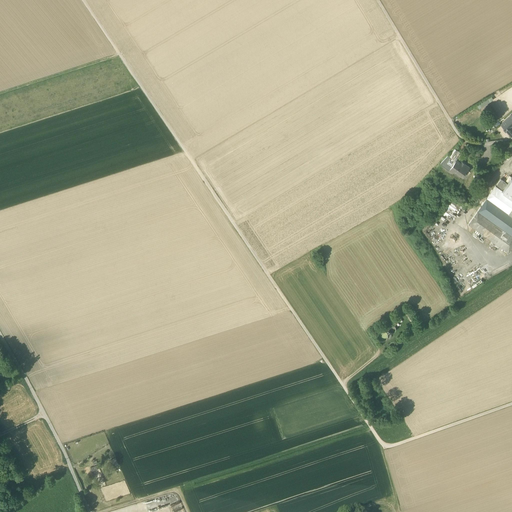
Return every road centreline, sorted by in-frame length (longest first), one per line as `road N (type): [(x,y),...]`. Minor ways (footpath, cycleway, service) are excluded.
road 1 (track): [(82,0),(385,448),(511,403)]
road 2 (unclassified): [(88,511),(0,334)]
road 3 (track): [(456,132),(377,0)]
road 4 (track): [(0,92),(119,54)]
